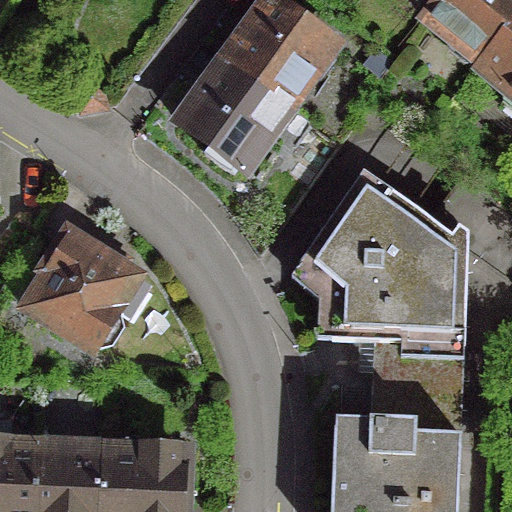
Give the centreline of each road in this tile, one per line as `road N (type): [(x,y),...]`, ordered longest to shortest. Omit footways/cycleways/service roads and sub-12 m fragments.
road 1 (residential): [(88,164),(176,228),(236,310),(259,419),(262,511)]
road 2 (residential): [(88,164),(209,0)]
